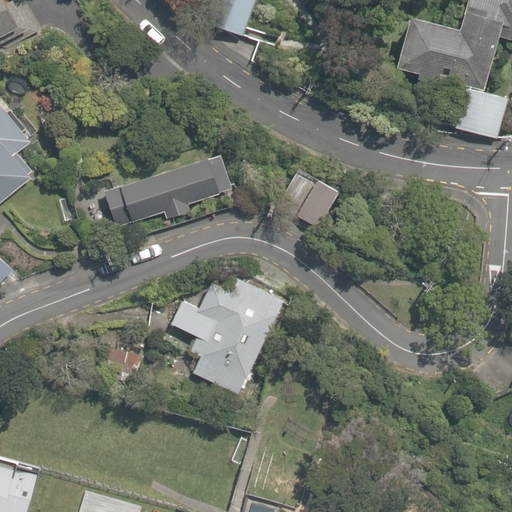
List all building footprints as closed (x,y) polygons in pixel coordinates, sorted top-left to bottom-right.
[(0,0),(0,32),(12,28),(14,34),(25,29),(7,0),(0,0)] [(252,0),(200,0),(194,22),(242,37),(252,0)] [(402,20),(391,68),(481,83),(490,36),(511,41),(511,0),(462,0),(455,29),(402,20)] [(504,92),(454,83),(446,128),(495,137),(504,92)] [(0,215),(8,208),(1,201),(34,172),(13,149),(30,134),(0,99),(0,215)] [(101,189),(114,227),(164,211),(168,224),(190,216),(188,208),(227,196),(213,154),(101,189)] [(315,225),(330,193),(303,180),(288,213),(315,225)] [(0,280),(9,272),(0,262),(0,280)] [(227,288),(207,280),(197,303),(179,296),(167,326),(205,342),(191,375),(240,395),(253,363),(271,370),(286,334),(268,327),(280,299),(231,279),(227,288)] [(22,511),(37,461),(0,450),(0,511),(22,511)]
